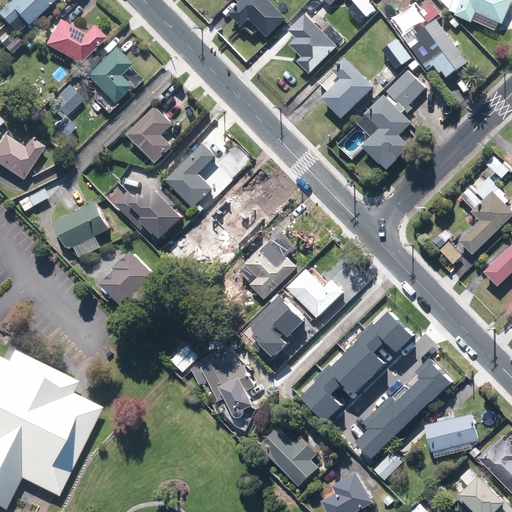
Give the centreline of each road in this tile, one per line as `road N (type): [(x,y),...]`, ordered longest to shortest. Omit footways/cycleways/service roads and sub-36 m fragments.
road 1 (residential): [(143,0),(371,233)]
road 2 (residential): [(371,233),(511,376)]
road 3 (residential): [(511,95),(371,233)]
